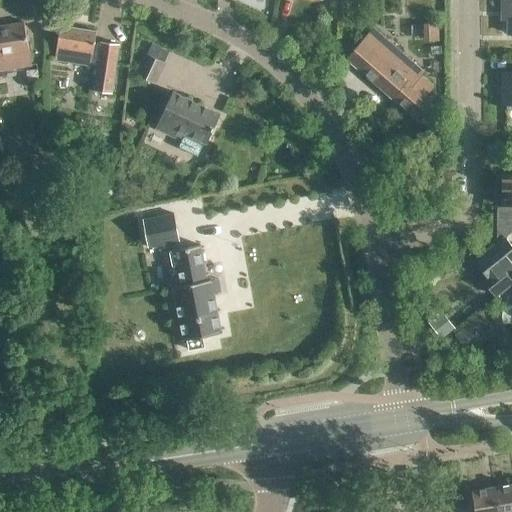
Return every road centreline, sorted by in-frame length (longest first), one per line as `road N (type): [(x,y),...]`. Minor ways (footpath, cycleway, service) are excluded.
road 1 (unclassified): [(372,249),(349,171),(311,100),(268,56),(147,0)]
road 2 (unclassified): [(372,249),(442,232),(461,220),(468,202),(466,0)]
road 3 (secondary): [(264,443),(0,481)]
road 4 (unclassified): [(372,249),(406,419)]
road 5 (secondary): [(264,443),(406,419)]
